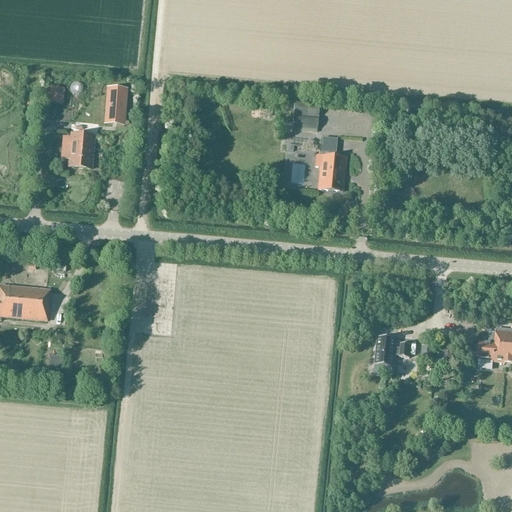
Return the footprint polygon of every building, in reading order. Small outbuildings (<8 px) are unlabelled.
[(64,104),(65,90),(50,88),(49,103),(64,104)] [(108,89),(105,120),(125,122),(127,90),(108,89)] [(292,132),(316,133),(319,106),(294,104),(292,132)] [(120,126),(106,125),(106,138),(119,138),(120,126)] [(71,133),(67,169),(93,171),(97,136),(71,133)] [(316,156),(315,168),(320,169),(318,191),(342,193),(345,159),(335,158),(337,140),(322,139),(321,156),(321,157),(316,156)] [(0,322),(1,322),(1,319),(47,323),(50,291),(0,286),(0,322)] [(147,306),(147,324),(168,324),(168,306),(147,306)] [(479,343),(477,361),(493,363),(493,364),(511,365),(511,331),(496,330),(496,333),(489,332),(487,344),(479,343)] [(394,368),(395,357),(400,357),(399,358),(399,359),(409,360),(409,359),(410,347),(411,346),(400,345),(400,346),(401,346),(400,350),(395,350),(396,341),(397,341),(377,339),(375,366),(374,366),(374,367),(394,369),(394,368)] [(437,353),(447,354),(448,346),(438,345),(437,353)] [(422,347),(420,361),(432,362),(434,348),(422,347)] [(6,367),(4,386),(16,387),(18,368),(6,367)]
